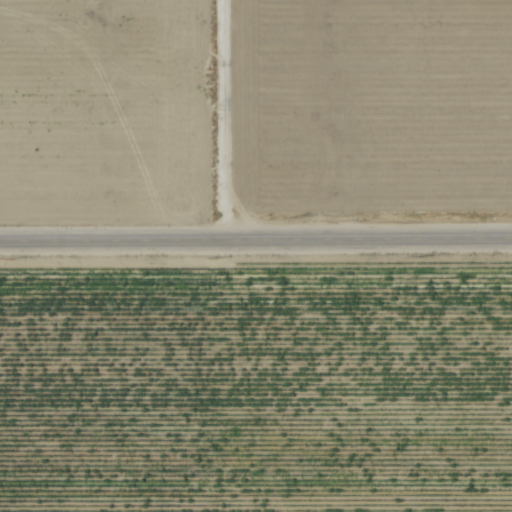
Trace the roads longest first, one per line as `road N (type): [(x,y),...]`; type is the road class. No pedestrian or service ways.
road 1 (tertiary): [(0,242),(511,239)]
road 2 (track): [(219,0),(220,241)]
